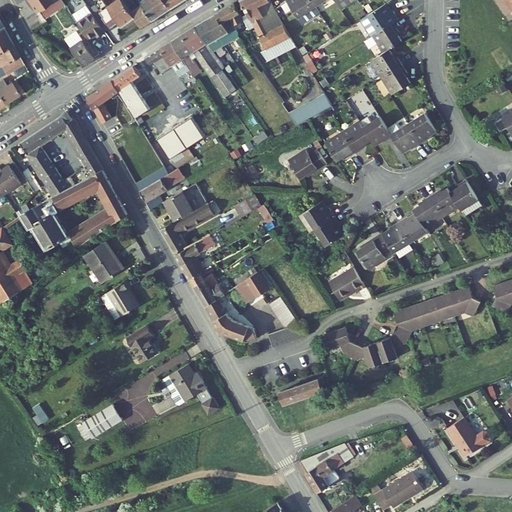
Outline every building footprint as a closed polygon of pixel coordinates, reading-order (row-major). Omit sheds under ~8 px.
[(29,0),(29,1),(36,11),(38,9),(52,0),(51,0),(29,0)] [(51,0),(52,0),(38,9),(43,18),(64,4),(61,0),(51,0)] [(128,26),(138,20),(134,15),(124,1),(115,7),(110,0),(102,0),(99,3),(98,6),(107,20),(106,20),(113,30),(121,24),(125,21),(128,26)] [(156,22),(162,18),(156,7),(151,0),(140,0),(145,8),(156,22)] [(162,18),(173,11),(165,0),(151,0),(156,7),(162,18)] [(165,0),(173,11),(189,0),(165,0)] [(245,1),(256,24),(259,22),(246,0),(245,1)] [(295,37),(274,0),(246,0),(259,22),(256,24),(271,47),(295,37)] [(304,21),(320,10),(313,0),(297,0),(293,4),(304,21)] [(313,0),(320,10),(334,0),(313,0)] [(511,0),(502,0),(511,13),(511,12),(511,0)] [(233,4),(216,14),(222,25),(229,20),(235,30),(236,32),(246,27),(233,4)] [(394,15),(389,7),(371,18),(382,35),(396,26),(402,22),(397,14),(394,15)] [(145,30),(156,22),(145,8),(134,15),(138,20),(145,30)] [(110,37),(91,9),(76,19),(93,44),(98,41),(101,44),(110,37)] [(216,14),(207,20),(219,40),(235,30),(229,20),(222,25),(216,14)] [(207,20),(196,26),(205,40),(209,45),(211,44),(226,68),(230,65),(216,41),(219,40),(207,20)] [(196,26),(193,28),(203,42),(205,40),(196,26)] [(402,34),(396,26),(382,35),(368,44),(372,51),(381,46),(387,56),(392,52),(405,44),(400,36),(402,34)] [(0,51),(14,44),(4,27),(0,29),(0,51)] [(193,28),(182,35),(193,52),(200,64),(207,59),(213,69),(217,65),(203,42),(193,28)] [(67,42),(85,68),(97,60),(79,34),(67,42)] [(182,35),(171,42),(187,68),(196,81),(201,78),(192,65),(194,64),(188,55),(193,52),(182,35)] [(243,45),(239,38),(235,41),(238,47),(243,45)] [(187,68),(171,42),(161,49),(171,64),(175,62),(181,72),(187,68)] [(20,56),(14,44),(0,51),(0,62),(2,66),(20,56)] [(161,49),(147,58),(158,76),(159,78),(163,76),(167,82),(178,75),(171,64),(161,49)] [(398,60),(392,52),(387,56),(374,64),(385,80),(405,67),(400,59),(398,60)] [(0,77),(25,63),(20,56),(2,66),(0,67),(0,77)] [(147,58),(113,81),(133,115),(138,125),(140,124),(131,107),(139,102),(137,97),(139,96),(136,90),(158,76),(147,58)] [(411,75),(405,67),(385,80),(396,98),(414,86),(408,77),(411,75)] [(238,90),(227,71),(213,79),(223,97),(238,90)] [(182,81),(178,75),(167,82),(163,84),(167,91),(182,81)] [(11,80),(0,87),(0,96),(3,101),(18,92),(11,80)] [(110,140),(119,134),(114,127),(133,115),(113,81),(87,99),(110,140)] [(325,94),(289,111),(296,124),(331,107),(325,94)] [(62,118),(59,120),(66,129),(72,124),(66,115),(62,118)] [(439,134),(427,116),(411,127),(424,147),(432,141),(431,139),(439,134)] [(504,133),(511,128),(505,118),(497,123),(504,133)] [(53,203),(101,176),(72,124),(66,129),(59,120),(20,146),(53,203)] [(388,145),(396,139),(395,137),(384,120),(374,125),(371,120),(363,125),(374,142),(377,148),(386,142),(388,145)] [(366,148),(374,142),(363,125),(346,136),(359,156),(367,150),(366,148)] [(416,152),(424,147),(411,127),(395,137),(396,139),(406,155),(414,150),(416,152)] [(351,161),(359,156),(346,136),(330,146),(341,163),(350,158),(351,161)] [(331,166),(321,152),(313,157),(310,152),(293,163),(304,180),(311,175),(313,178),(331,166)] [(164,169),(136,184),(140,192),(168,177),(164,169)] [(168,177),(140,192),(151,212),(165,204),(160,195),(187,180),(181,169),(168,177)] [(22,191),(11,171),(3,176),(0,177),(0,191),(5,201),(22,191)] [(128,221),(101,176),(53,203),(22,222),(32,239),(34,237),(48,262),(69,250),(71,254),(128,221)] [(481,203),(469,184),(460,189),(461,191),(453,197),(462,210),(464,214),(481,203)] [(197,186),(166,204),(176,222),(208,205),(197,186)] [(445,221),(462,210),(453,197),(451,193),(442,198),(441,196),(432,201),(445,221)] [(249,219),(269,208),(261,196),(242,207),(248,216),(249,219)] [(428,232),(445,221),(432,201),(424,207),(425,209),(416,215),(419,219),(428,232)] [(208,205),(176,222),(162,230),(176,256),(187,250),(179,237),(208,220),(207,219),(218,213),(212,202),(208,205)] [(485,210),(481,203),(464,214),(468,220),(485,210)] [(330,214),(325,205),(308,216),(318,233),(338,221),(332,212),(330,214)] [(248,216),(231,226),(232,228),(249,219),(248,216)] [(430,236),(428,232),(419,219),(411,224),(410,222),(402,227),(414,246),(430,236)] [(343,229),(338,221),(318,233),(329,249),(345,239),(340,231),(343,229)] [(413,247),(414,246),(402,227),(393,232),(395,234),(386,240),(394,252),(397,257),(399,256),(413,247)] [(10,253),(0,236),(0,307),(30,290),(17,266),(19,262),(15,255),(10,253)] [(385,257),(394,252),(386,240),(385,238),(368,248),(369,250),(361,256),(372,272),(388,262),(385,257)] [(204,248),(202,244),(177,258),(184,268),(193,263),(199,260),(198,258),(212,249),(209,245),(204,248)] [(122,275),(104,247),(84,259),(102,288),(122,275)] [(416,254),(413,247),(399,256),(403,262),(416,254)] [(201,276),(193,263),(184,268),(197,292),(209,285),(206,280),(203,275),(201,276)] [(223,270),(220,265),(209,271),(212,276),(214,275),(223,270)] [(372,288),(359,269),(335,284),(346,302),(362,292),(364,293),(372,288)] [(206,280),(209,285),(197,292),(207,309),(217,302),(226,296),(214,275),(212,276),(206,280)] [(269,292),(258,275),(237,289),(248,305),(269,292)] [(511,279),(496,285),(500,297),(496,306),(511,314),(511,313),(511,279)] [(128,293),(124,286),(106,297),(119,320),(135,311),(125,294),(128,293)] [(397,315),(398,318),(473,291),(472,288),(397,315)] [(353,345),(350,336),(331,343),(334,352),(343,349),(347,359),(360,366),(371,362),(374,372),(403,361),(399,352),(408,348),(416,333),(468,314),(476,318),(483,304),(476,300),(473,291),(398,318),(401,327),(394,342),(367,352),(353,345)] [(297,325),(277,296),(266,304),(283,330),(297,325)] [(228,318),(217,302),(207,309),(219,329),(253,339),(261,337),(258,326),(228,318)] [(283,330),(272,333),(277,347),(312,335),(307,322),(297,325),(283,330)] [(150,338),(145,330),(124,342),(138,365),(154,356),(145,341),(150,338)] [(348,331),(329,339),(331,343),(350,336),(348,331)] [(189,378),(183,367),(158,382),(174,408),(192,396),(198,405),(197,406),(203,416),(213,410),(207,399),(207,400),(201,391),(202,390),(196,381),(193,383),(189,378)] [(284,393),(281,394),(285,407),(324,393),(320,381),(284,393)] [(511,401),(499,409),(510,427),(511,426),(511,401)] [(122,423),(113,407),(83,425),(92,440),(122,423)] [(477,438),(466,420),(450,430),(468,458),(493,442),(494,439),(490,433),(487,432),(477,438)] [(350,447),(338,454),(345,465),(356,458),(350,447)] [(336,450),(298,461),(306,474),(338,454),(336,450)] [(345,465),(338,454),(306,474),(320,495),(325,492),(319,481),(345,465)] [(379,495),(388,509),(396,504),(398,507),(428,488),(417,471),(379,495)] [(354,511),(363,507),(356,495),(329,511),(354,511)]
